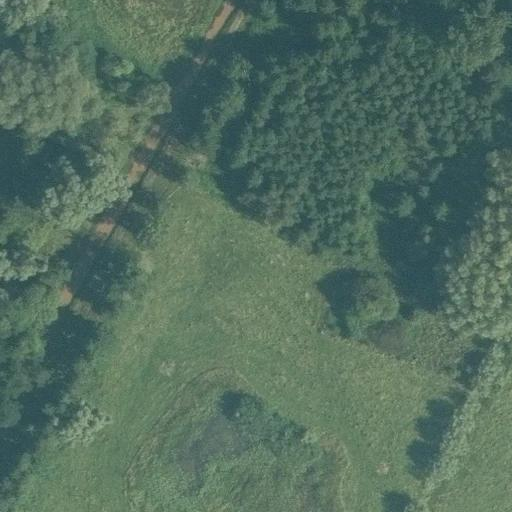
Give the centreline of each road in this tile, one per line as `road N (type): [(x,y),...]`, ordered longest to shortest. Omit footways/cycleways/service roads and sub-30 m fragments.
road 1 (track): [(0,467),(254,0)]
road 2 (track): [(304,0),(511,44)]
